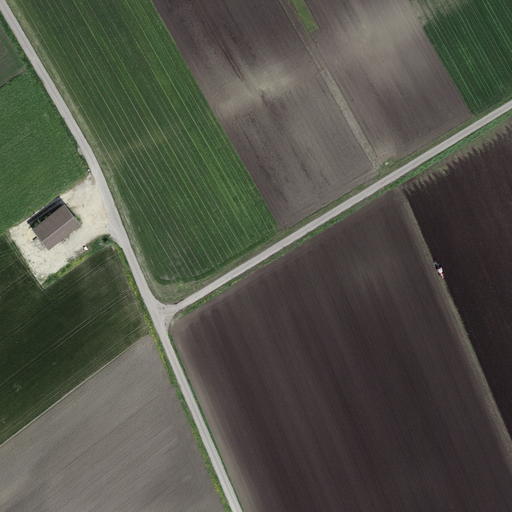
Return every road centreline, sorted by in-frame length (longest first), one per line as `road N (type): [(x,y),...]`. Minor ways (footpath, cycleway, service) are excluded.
road 1 (track): [(160,320),(511,108)]
road 2 (track): [(160,320),(91,162),(0,1)]
road 3 (track): [(237,511),(160,320)]
